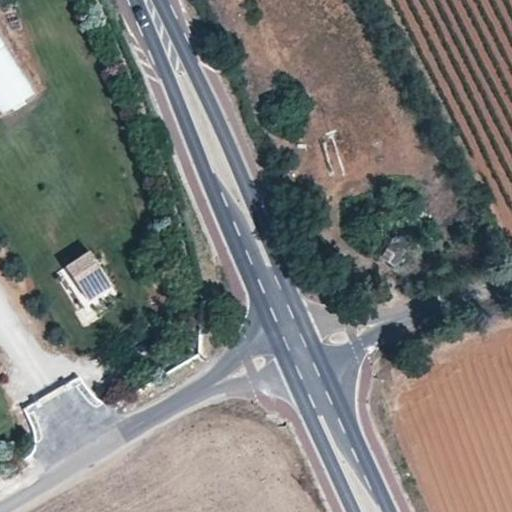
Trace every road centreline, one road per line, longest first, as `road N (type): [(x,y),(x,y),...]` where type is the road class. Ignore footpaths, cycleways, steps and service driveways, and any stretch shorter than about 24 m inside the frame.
road 1 (tertiary): [(304,341),(148,0)]
road 2 (unclassified): [(304,341),(220,381),(3,511)]
road 3 (unclassified): [(511,284),(304,341)]
road 4 (tertiary): [(378,511),(304,341)]
